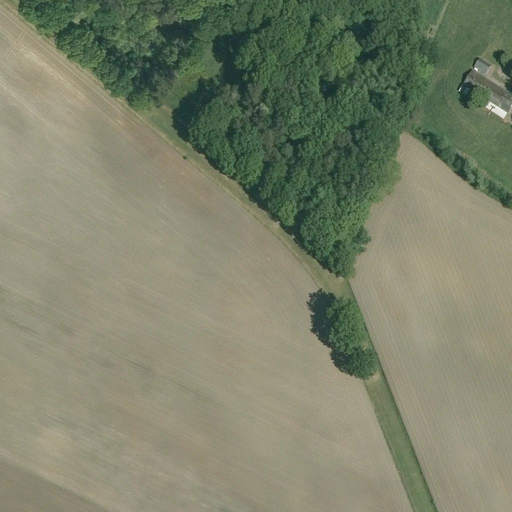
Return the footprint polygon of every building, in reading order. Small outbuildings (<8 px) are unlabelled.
[(480,61),(475,69),(486,76),(491,68),(480,61)] [(496,108),(506,93),(473,72),(464,87),(496,108)] [(471,101),(479,105),(482,99),(474,95),(471,101)] [(485,101),(482,106),(490,113),(494,107),(485,101)] [(494,116),(506,122),(509,116),(497,109),(494,116)]
